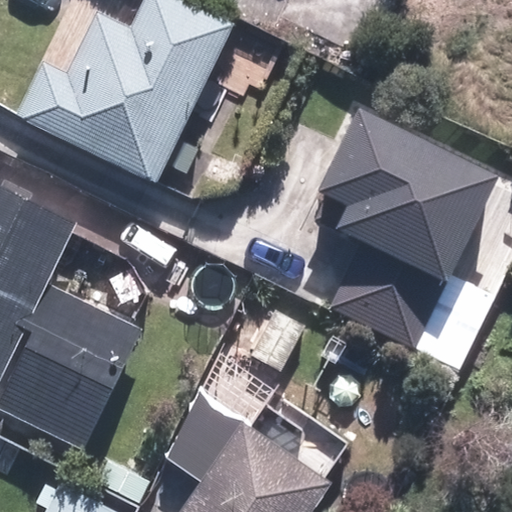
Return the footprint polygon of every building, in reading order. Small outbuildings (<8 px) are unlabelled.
[(189,0),(149,0),(136,27),(102,11),(71,72),(48,61),(21,115),(158,184),(239,24),(189,0)] [(402,0),(286,0),(278,17),(372,62),(402,0)] [(353,206),(342,229),(367,241),(334,308),(419,350),(505,175),(368,109),(327,194),(353,206)] [(0,181),(0,404),(89,448),(147,329),(53,284),(83,222),(0,181)] [(316,318),(281,300),(251,357),(286,375),(316,318)] [(511,419),(502,420),(502,477),(511,477),(511,419)] [(314,511),(335,482),(247,421),(184,511),(314,511)] [(118,511),(64,486),(51,511),(118,511)]
